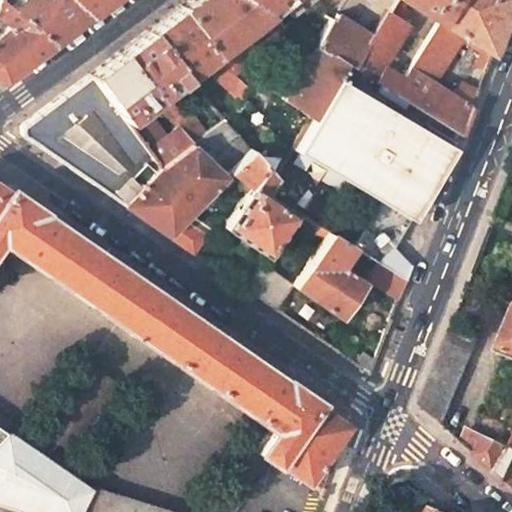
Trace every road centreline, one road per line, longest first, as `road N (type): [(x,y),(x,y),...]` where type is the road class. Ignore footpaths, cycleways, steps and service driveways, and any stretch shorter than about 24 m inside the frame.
road 1 (unclassified): [(387,416),(0,143)]
road 2 (tertiary): [(387,416),(511,79)]
road 3 (tertiary): [(147,0),(0,105)]
road 4 (unclassified): [(492,511),(387,416)]
